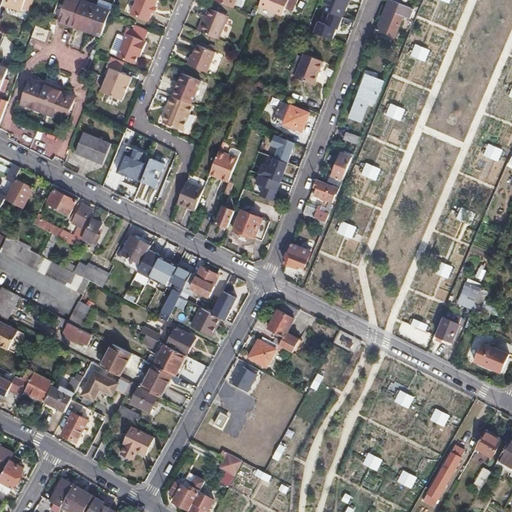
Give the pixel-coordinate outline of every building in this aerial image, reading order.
[(24,8),(30,10),(33,0),(9,0),(8,5),(23,10),(24,8)] [(103,32),(112,9),(86,0),(66,0),(61,16),(103,32)] [(150,22),(153,15),(155,9),(159,1),(155,0),(139,0),(133,15),(150,22)] [(262,0),(259,6),(275,13),(280,0),(262,0)] [(280,0),(275,13),(284,16),(284,14),(292,18),(299,0),(280,0)] [(343,17),(349,1),(345,0),(327,0),(327,1),(334,4),(330,12),(331,12),(343,17)] [(403,15),(411,18),(414,9),(390,0),(389,0),(378,30),(395,37),(403,15)] [(204,20),(199,30),(220,39),(229,17),(211,9),(206,21),(204,20)] [(326,24),(337,28),(339,29),(343,17),(331,12),(326,24)] [(337,28),(326,24),(320,22),(316,32),(333,39),(337,28)] [(37,25),(32,38),(47,43),(48,40),(51,31),(48,30),(37,25)] [(150,31),(136,25),(134,31),(128,29),(126,34),(128,35),(118,57),(136,64),(139,57),(142,51),(144,52),(148,42),(146,42),(150,31)] [(202,42),(200,46),(215,51),(217,47),(212,45),(212,47),(202,42)] [(200,46),(198,45),(190,64),(209,72),(217,52),(215,51),(200,46)] [(306,54),(296,77),(314,85),(323,62),(306,54)] [(124,65),(110,60),(107,67),(111,69),(102,91),(124,100),(131,81),(132,77),(122,72),(124,65)] [(0,90),(5,79),(9,67),(0,64),(0,90)] [(177,87),(173,96),(193,103),(202,80),(183,73),(179,82),(181,82),(179,88),(177,87)] [(370,99),(376,101),(385,81),(368,74),(352,117),(362,121),(370,99)] [(32,80),(23,103),(67,120),(76,97),(32,80)] [(173,96),(172,95),(168,105),(170,106),(168,111),(164,122),(184,130),(195,104),(193,103),(173,96)] [(283,101),(273,124),(301,135),(311,113),(283,101)] [(12,138),(29,144),(33,132),(17,126),(12,138)] [(32,147),(61,156),(67,140),(37,131),(32,147)] [(348,131),(345,139),(359,144),(362,137),(348,131)] [(85,133),(77,153),(104,164),(112,144),(85,133)] [(275,158),(288,163),(296,143),(275,135),(271,146),(278,149),(275,158)] [(129,147),(127,152),(122,165),(126,167),(123,174),(142,182),(149,162),(142,159),(144,154),(129,147)] [(221,151),(213,171),(224,176),(222,179),(230,182),(242,151),(233,148),(230,155),(221,151)] [(328,182),(341,187),(354,156),(343,152),(332,179),(330,178),(328,182)] [(143,181),(157,187),(160,179),(157,179),(161,171),(163,171),(166,164),(152,158),(143,181)] [(260,173),(281,182),(288,163),(275,158),(272,165),(264,162),(260,173)] [(7,180),(14,183),(22,168),(15,164),(7,180)] [(263,187),(260,195),(274,200),(281,182),(260,173),(256,184),(263,187)] [(317,178),(314,186),(317,188),(315,195),(333,202),(337,191),(339,192),(341,187),(328,182),(317,178)] [(18,180),(8,198),(24,207),(34,188),(18,180)] [(428,189),(429,182),(416,180),(414,187),(428,189)] [(187,182),(179,202),(197,210),(205,189),(187,182)] [(74,209),(79,200),(55,189),(48,202),(62,209),(64,204),(74,209)] [(307,205),(304,212),(312,215),(326,221),(333,205),(329,203),(325,213),(321,211),(322,208),(318,206),(317,209),(307,205)] [(84,204),(74,222),(84,228),(94,209),(84,204)] [(218,223),(228,228),(235,211),(224,207),(218,223)] [(242,210),(235,229),(262,241),(270,222),(242,210)] [(326,221),(312,215),(309,222),(323,228),(326,221)] [(34,224),(53,233),(59,237),(63,230),(42,219),(41,220),(37,218),(34,224)] [(82,239),(79,246),(83,249),(87,241),(96,246),(101,236),(98,234),(103,224),(94,219),(83,240),(82,239)] [(63,230),(59,237),(79,246),(82,239),(63,230)] [(53,233),(42,255),(48,258),(59,237),(53,233)] [(27,247),(9,237),(1,251),(60,281),(84,294),(91,280),(84,276),(76,272),(48,258),(42,255),(27,247)] [(152,246),(133,237),(124,254),(142,263),(150,249),(152,246)] [(292,243),(285,261),(293,264),(294,262),(305,266),(309,256),(311,257),(313,252),(292,243)] [(162,256),(150,249),(142,263),(139,271),(151,277),(160,259),(162,256)] [(179,265),(162,256),(160,259),(151,277),(168,286),(171,280),(178,265),(179,265)] [(76,272),(84,276),(89,266),(81,263),(76,272)] [(84,276),(91,280),(104,287),(110,274),(90,263),(89,266),(84,276)] [(178,284),(161,316),(169,320),(173,311),(176,306),(181,297),(192,274),(193,273),(178,265),(171,280),(178,284)] [(197,277),(192,274),(181,297),(187,300),(193,288),(209,296),(220,275),(202,267),(197,277)] [(476,277),(483,280),(486,271),(480,268),(476,277)] [(460,303),(473,308),(482,286),(470,281),(460,303)] [(0,292),(0,313),(9,319),(21,296),(3,287),(0,292)] [(238,297),(224,290),(212,313),(222,318),(227,320),(238,297)] [(181,297),(176,306),(183,310),(188,301),(187,300),(181,297)] [(81,301),(70,321),(83,328),(94,308),(81,301)] [(300,309),(284,301),(279,310),(295,319),(300,309)] [(213,336),(222,318),(212,313),(203,309),(194,327),(213,336)] [(289,339),(284,348),(292,353),(300,338),(289,331),(295,319),(279,310),(269,328),(280,334),(278,336),(283,339),(284,337),(289,339)] [(449,311),(447,317),(456,320),(458,315),(449,311)] [(456,320),(447,317),(446,316),(438,334),(453,340),(460,323),(460,322),(462,317),(458,315),(456,320)] [(19,331),(0,321),(0,345),(9,350),(19,331)] [(70,323),(63,336),(75,341),(77,339),(88,345),(93,335),(70,323)] [(177,327),(168,345),(187,355),(196,337),(177,327)] [(145,328),(143,332),(148,335),(158,340),(161,335),(145,328)] [(334,343),(351,351),(358,337),(341,329),(334,343)] [(511,344),(486,333),(475,360),(502,371),(511,347),(511,344)] [(158,340),(148,335),(144,343),(154,348),(158,340)] [(260,340),(251,357),(267,367),(277,350),(260,340)] [(133,353),(114,344),(103,366),(121,375),(133,353)] [(166,344),(155,365),(173,374),(176,376),(187,355),(168,345),(166,344)] [(244,367),(234,384),(249,392),(260,370),(250,364),(247,368),(244,367)] [(160,395),(162,396),(168,385),(173,374),(155,365),(150,376),(144,387),(160,395)] [(25,391),(46,401),(54,386),(55,383),(29,370),(24,379),(30,382),(25,391)] [(127,395),(134,381),(123,376),(119,382),(96,371),(84,394),(95,400),(101,387),(114,394),(116,389),(127,395)] [(325,376),(319,373),(311,387),(318,390),(325,376)] [(25,391),(30,382),(24,379),(18,377),(16,376),(13,382),(0,375),(0,393),(6,397),(10,389),(23,396),(24,394),(25,391)] [(54,386),(46,401),(66,412),(74,396),(82,382),(74,378),(71,383),(74,385),(71,390),(62,386),(61,389),(54,386)] [(160,395),(144,387),(142,386),(133,403),(151,412),(160,395)] [(416,397),(402,389),(396,400),(410,408),(416,397)] [(121,405),(117,412),(138,422),(141,414),(121,405)] [(437,407),(432,418),(445,426),(451,415),(437,407)] [(75,412),(63,434),(78,441),(89,420),(75,412)] [(222,412),(215,424),(224,429),(230,417),(222,412)] [(127,444),(123,454),(134,459),(138,450),(148,454),(156,438),(133,427),(125,443),(127,444)] [(486,431),(477,448),(493,457),(503,440),(486,431)] [(511,436),(511,437),(499,459),(511,466),(511,436)] [(287,447),(281,443),(274,457),(280,460),(287,447)] [(466,451),(456,445),(445,463),(435,480),(426,498),(435,503),(438,498),(439,498),(457,467),(463,458),(462,457),(466,451)] [(14,456),(14,454),(0,446),(0,469),(4,472),(6,469),(14,456)] [(223,450),(220,455),(226,458),(229,453),(223,450)] [(370,452),(364,462),(378,470),(384,459),(370,452)] [(226,458),(221,467),(236,475),(243,461),(229,453),(226,458)] [(6,469),(19,477),(24,468),(17,464),(20,459),(14,456),(6,469)] [(259,468),(256,474),(270,481),(273,475),(259,468)] [(474,486),(481,490),(492,472),(485,468),(474,486)] [(14,487),(19,477),(6,469),(4,472),(0,480),(0,487),(9,493),(13,486),(14,487)] [(419,477),(404,469),(398,480),(413,488),(419,477)] [(174,502),(190,511),(195,502),(201,491),(206,481),(191,473),(183,486),(176,482),(170,493),(176,497),(174,502)] [(61,484),(51,501),(62,507),(75,485),(67,480),(64,485),(61,484)] [(283,483),(280,489),(288,493),(291,487),(283,483)] [(75,485),(62,507),(70,511),(85,511),(88,506),(94,496),(75,485)] [(201,491),(195,502),(196,504),(190,511),(208,511),(209,511),(209,509),(215,498),(201,491)] [(347,492),(343,500),(349,503),(353,496),(347,492)] [(105,503),(94,496),(88,506),(85,511),(116,511),(104,505),(105,503)]
